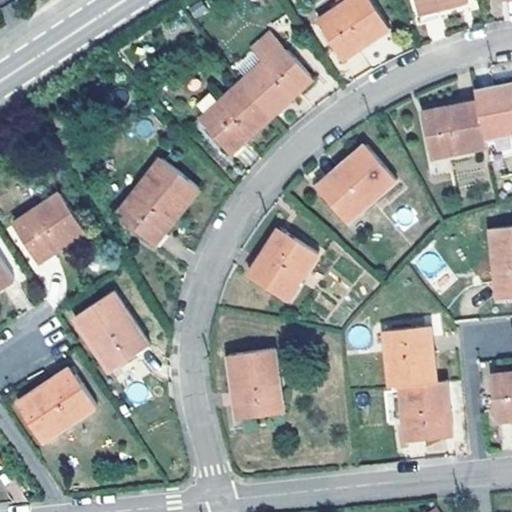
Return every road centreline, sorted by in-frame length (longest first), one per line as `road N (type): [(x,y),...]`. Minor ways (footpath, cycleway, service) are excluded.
road 1 (residential): [(219,500),(190,352),(201,290),(245,205),(297,146),(347,108),(414,71),(511,42)]
road 2 (residential): [(219,500),(479,472)]
road 3 (residential): [(479,472),(467,362),(478,344),(504,336)]
road 4 (primary): [(124,0),(0,81)]
